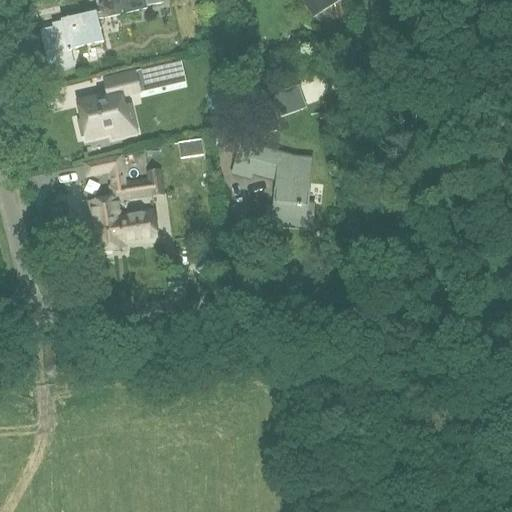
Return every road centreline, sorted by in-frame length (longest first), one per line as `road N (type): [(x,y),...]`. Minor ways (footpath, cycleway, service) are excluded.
road 1 (residential): [(312,306),(29,311)]
road 2 (residential): [(29,311),(0,183)]
